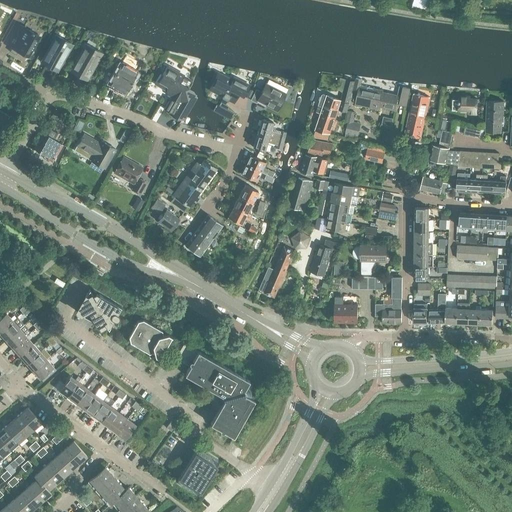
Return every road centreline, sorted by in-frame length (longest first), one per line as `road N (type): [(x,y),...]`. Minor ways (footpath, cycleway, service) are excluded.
road 1 (secondary): [(320,350),(7,174)]
road 2 (secondary): [(1,185),(110,254),(189,286),(312,361)]
road 3 (residential): [(7,174),(52,96),(64,94),(239,156)]
road 4 (residential): [(251,473),(199,436),(192,417),(61,318)]
road 5 (tertiary): [(511,351),(359,361)]
road 6 (tertiary): [(360,375),(511,362)]
road 7 (residential): [(407,338),(404,199)]
